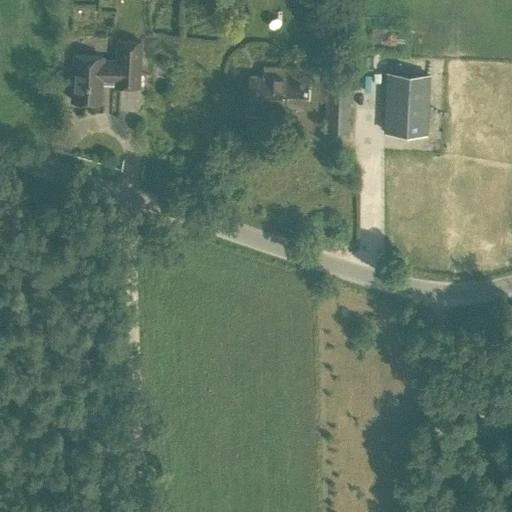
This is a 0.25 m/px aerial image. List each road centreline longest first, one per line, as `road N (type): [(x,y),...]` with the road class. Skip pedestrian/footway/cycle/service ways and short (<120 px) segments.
road 1 (unclassified): [(511,286),(464,297),(430,294),(0,156)]
road 2 (track): [(430,294),(443,511)]
